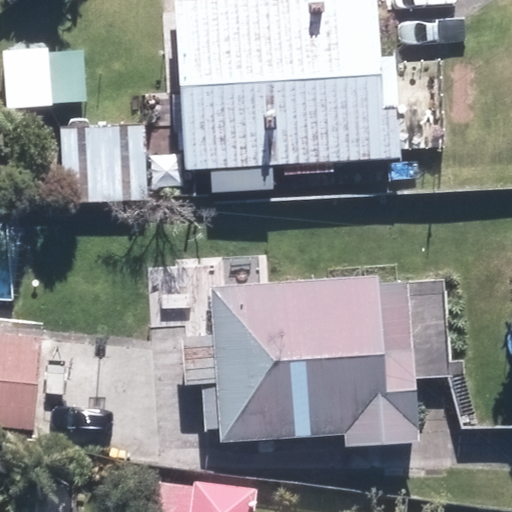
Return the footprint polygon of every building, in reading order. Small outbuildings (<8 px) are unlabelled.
[(169,0),(178,174),(393,164),(388,59),(373,60),(370,0),(169,0)] [(0,52),(0,114),(47,112),(44,50),(0,52)] [(54,129),(58,208),(145,204),(141,125),(54,129)] [(404,281),(203,290),(206,337),(181,339),(184,394),(208,393),(211,446),(335,440),(335,452),(412,449),(404,281)] [(40,343),(0,338),(0,432),(29,436),(40,343)] [(251,511),(254,492),(147,479),(142,511),(251,511)] [(71,511),(74,486),(21,482),(18,511),(71,511)]
